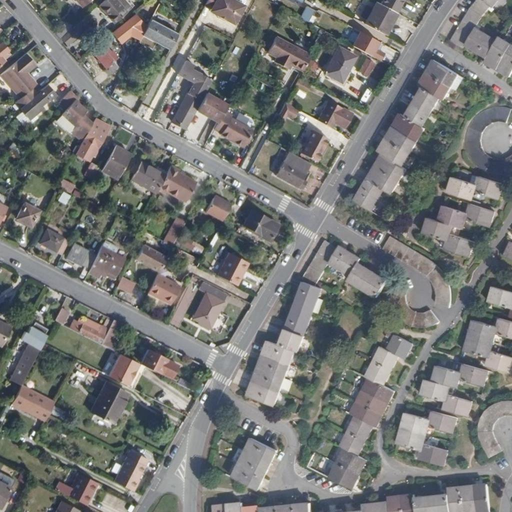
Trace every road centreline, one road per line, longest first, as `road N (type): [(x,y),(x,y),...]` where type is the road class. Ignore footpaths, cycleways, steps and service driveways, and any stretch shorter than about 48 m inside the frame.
road 1 (residential): [(312,220),(105,106),(14,0)]
road 2 (residential): [(0,251),(227,367)]
road 3 (tertiary): [(312,220),(421,37)]
road 4 (tertiary): [(227,367),(312,220)]
